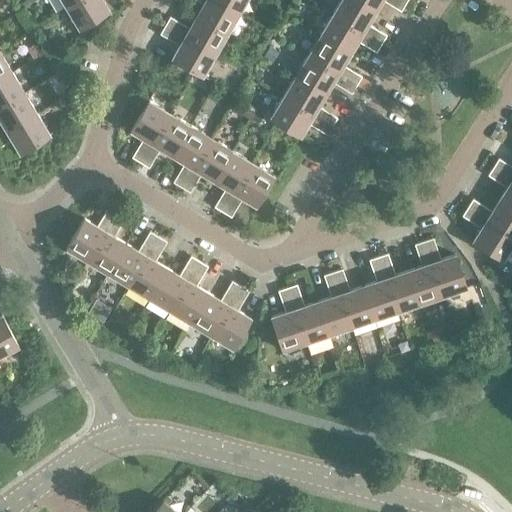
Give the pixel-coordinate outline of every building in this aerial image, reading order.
[(72,32),(107,10),(101,0),(76,0),(66,6),(79,26),(78,27),(79,27),(72,31),(72,32)] [(198,0),(204,3),(197,16),(226,33),(238,12),(218,0),(198,0)] [(218,0),(238,12),(244,0),(218,0)] [(355,0),(340,0),(332,14),(381,43),(386,35),(366,23),(374,11),(355,0)] [(401,0),(355,0),(374,11),(380,0),(383,0),(401,10),(406,2),(401,0)] [(381,43),(332,14),(320,35),(348,52),(356,39),(376,51),(381,43)] [(214,53),(226,33),(197,16),(189,28),(169,17),(165,25),(214,53)] [(202,75),(214,53),(165,25),(160,33),(180,45),(173,58),(202,75)] [(320,35),(308,55),(356,84),(361,76),(341,64),(348,52),(320,35)] [(44,51),(38,42),(27,49),(33,58),(44,51)] [(0,79),(11,72),(0,53),(0,79)] [(356,84),(308,55),(295,76),(324,93),(331,80),(351,92),(356,84)] [(254,67),(250,74),(258,79),(263,72),(254,67)] [(11,72),(0,79),(0,106),(24,93),(11,72)] [(295,76),(283,96),(331,125),(336,117),(316,105),(324,93),(295,76)] [(24,93),(0,106),(0,117),(3,122),(0,123),(0,134),(36,113),(24,93)] [(331,125),(283,96),(270,118),(298,135),(306,121),(326,133),(331,125)] [(148,101),(131,129),(144,137),(132,156),(140,161),(169,113),(148,101)] [(243,103),(238,112),(251,120),(256,111),(243,103)] [(36,113),(0,134),(0,146),(13,138),(20,152),(49,134),(49,133),(48,133),(36,113)] [(169,113),(140,161),(149,166),(161,146),(173,154),(190,126),(169,113)] [(210,138),(190,126),(173,154),(185,161),(173,181),(182,186),(210,138)] [(210,138),(182,186),(190,191),(202,171),(214,178),(231,150),(210,138)] [(251,162),(231,150),(214,178),(226,186),(214,206),(222,211),(251,162)] [(493,167),(511,178),(511,167),(498,159),(493,167)] [(256,203),(273,175),(251,162),(222,211),(230,216),(242,195),(256,203)] [(511,206),(511,178),(493,167),(488,174),(508,187),(500,199),(511,206)] [(511,235),(511,206),(500,199),(492,212),(472,199),(467,207),(511,235)] [(67,247),(88,260),(117,211),(108,207),(97,226),(84,218),(66,247),(67,248),(67,247)] [(511,241),(511,235),(467,207),(462,215),(482,227),(478,232),(474,239),(473,239),(473,240),(502,258),(502,257),(511,241)] [(125,216),(117,211),(88,260),(108,272),(125,243),(113,236),(125,216)] [(129,284),(158,236),(150,231),(138,251),(125,243),(108,272),(129,284)] [(129,284),(149,296),(149,297),(167,268),(154,261),(166,241),(158,236),(129,284)] [(464,287),(466,286),(455,254),(440,260),(433,238),(424,241),(442,294),(464,286),(464,287)] [(419,302),(442,294),(424,241),(415,244),(422,266),(408,270),(419,302)] [(419,302),(408,270),(394,275),(387,253),(378,256),(396,310),(419,302)] [(149,297),(170,309),(199,261),(191,256),(179,276),(167,268),(149,297)] [(376,281),(363,286),(373,317),(396,310),(378,256),(369,259),(376,281)] [(199,261),(170,309),(190,321),(208,292),(195,285),(207,265),(199,261)] [(351,325),(373,317),(363,286),(349,291),(341,268),(333,271),(351,325)] [(331,296),(317,301),(328,333),(351,325),(333,271),(324,274),(331,296)] [(211,334),(240,286),(232,281),(220,300),(208,292),(190,321),(211,334)] [(305,341),(328,333),(317,301),(303,306),(296,284),(287,287),(305,341)] [(248,291),(240,286),(211,334),(231,346),(232,347),(250,317),(237,309),(248,291)] [(283,348),(305,341),(287,287),(278,290),(285,312),(271,316),(282,349),(283,348)] [(491,319),(486,306),(476,310),(480,323),(491,319)] [(1,316),(0,316),(0,354),(17,345),(17,346),(18,345),(2,315),(1,315),(1,316)] [(150,511),(176,511),(163,499),(150,511)] [(244,511),(249,511),(253,508),(244,500),(238,506),(244,511)]
